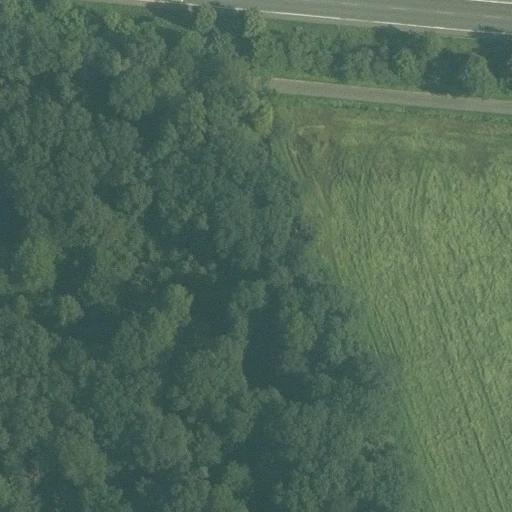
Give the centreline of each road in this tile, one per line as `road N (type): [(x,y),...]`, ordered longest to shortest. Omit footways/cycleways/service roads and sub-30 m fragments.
road 1 (unclassified): [(0,60),(511,108)]
road 2 (primary): [(511,18),(298,0)]
